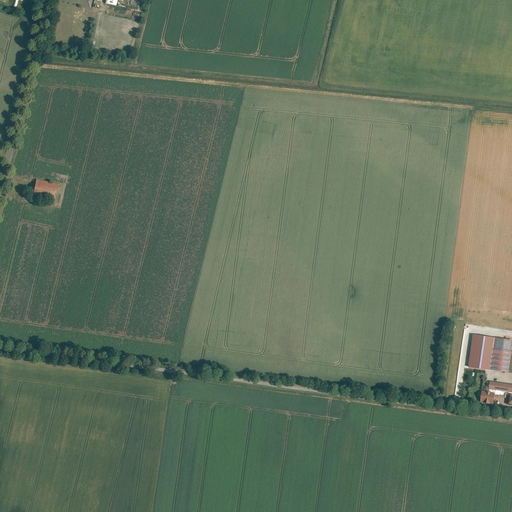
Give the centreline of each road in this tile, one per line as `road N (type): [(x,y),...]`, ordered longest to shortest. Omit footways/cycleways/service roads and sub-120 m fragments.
road 1 (unclassified): [(511,416),(0,344)]
road 2 (unclassified): [(45,0),(0,186)]
